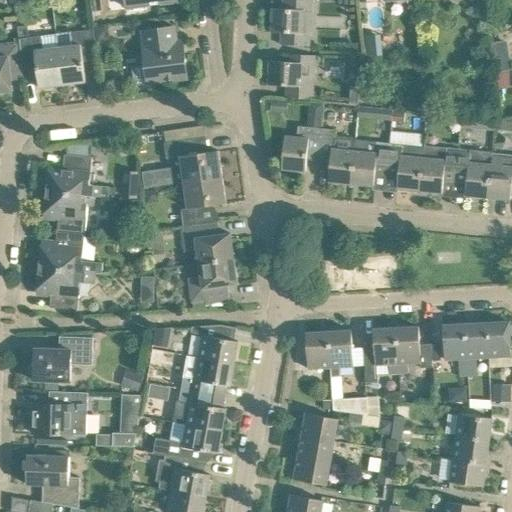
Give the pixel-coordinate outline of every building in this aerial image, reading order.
[(147,9),(146,5),(178,1),(177,0),(122,0),(123,5),(126,5),(127,8),(130,7),(130,11),(147,9)] [(311,0),(283,0),(283,8),(273,8),(272,32),(282,32),(281,44),(309,46),(311,0)] [(82,30),(56,33),(63,84),(86,81),(83,56),(97,54),(94,34),(94,29),(92,29),(91,23),(82,24),(82,30)] [(94,27),(96,42),(110,40),(108,25),(94,27)] [(144,30),(146,46),(143,47),(148,82),(187,77),(184,52),(177,53),(174,27),(144,30)] [(19,38),(19,42),(22,64),(36,62),(39,87),(63,84),(56,33),(19,38)] [(369,34),(371,54),(382,53),(380,33),(369,34)] [(0,44),(0,92),(13,91),(12,80),(23,78),(22,64),(19,42),(0,44)] [(287,85),(287,97),(313,98),(315,55),(289,54),(288,61),(270,61),(269,85),(287,85)] [(324,101),(310,100),(309,113),(323,115),(324,101)] [(368,117),(368,107),(358,106),(358,116),(368,117)] [(393,109),(382,108),(381,118),(392,118),(393,109)] [(319,160),(322,128),(298,125),(297,137),(285,136),(282,168),(306,170),(307,159),(319,160)] [(329,181),(352,183),(356,140),(334,138),(335,129),(322,128),(319,160),(331,161),(329,181)] [(171,158),(174,183),(223,177),(219,150),(208,152),(206,137),(165,143),(167,159),(171,158)] [(367,141),(356,140),(352,183),(374,185),(375,172),(387,174),(390,143),(377,142),(376,152),(366,151),(367,141)] [(390,143),(387,174),(399,175),(397,188),(420,190),(423,158),(424,146),(422,146),(390,143)] [(444,179),(456,181),(459,149),(424,146),(423,158),(420,190),(443,192),(444,179)] [(466,195),(488,197),(493,153),(459,149),(456,181),(467,182),(466,195)] [(493,153),(488,197),(511,199),(511,191),(511,190),(511,154),(504,154),(493,153)] [(49,167),(46,191),(97,196),(98,196),(109,197),(110,186),(95,185),(96,173),(91,172),(93,157),(65,154),(63,165),(57,165),(54,168),(49,167)] [(223,177),(174,183),(174,184),(185,182),(188,208),(181,209),(184,227),(198,225),(196,207),(226,203),(223,177)] [(85,233),(88,206),(96,206),(97,196),(46,191),(44,215),(49,215),(52,219),(59,219),(57,230),(85,233)] [(112,197),(109,197),(98,196),(97,207),(111,208),(112,197)] [(198,250),(199,263),(234,258),(231,233),(220,234),(218,223),(182,228),(185,252),(198,250)] [(41,243),(39,267),(96,272),(97,262),(83,260),(85,233),(57,230),(56,241),(50,241),(47,244),(41,243)] [(234,258),(199,263),(201,276),(189,278),(193,305),(229,299),(226,284),(238,283),(234,258)] [(96,272),(39,267),(37,291),(42,292),(45,295),(51,295),(50,307),(78,310),(81,282),(95,283),(96,272)] [(510,321),(487,323),(489,357),(511,356),(510,321)] [(200,354),(199,357),(235,363),(239,341),(235,340),(227,339),(229,326),(213,323),(205,324),(203,335),(200,354)] [(487,323),(466,324),(469,376),(477,375),(476,358),(489,357),(487,323)] [(469,376),(466,324),(443,325),(445,359),(458,359),(459,376),(469,376)] [(419,326),(397,327),(399,363),(399,374),(408,373),(408,363),(420,363),(420,367),(433,367),(432,343),(420,344),(419,326)] [(153,345),(168,348),(172,327),(156,328),(153,345)] [(399,363),(397,327),(374,329),(375,347),(364,347),(366,381),(377,380),(376,365),(388,365),(389,374),(399,374),(399,363)] [(329,331),(331,367),(331,376),(341,376),(341,367),(354,366),(352,330),(329,331)] [(309,368),(331,367),(329,331),(307,332),(309,368)] [(35,348),(35,363),(32,364),(30,367),(30,370),(31,374),(34,375),(34,380),(71,381),(71,364),(92,365),(93,357),(94,337),(60,336),(60,349),(35,348)] [(183,376),(181,388),(223,396),(225,385),(231,386),(235,363),(199,357),(195,378),(183,376)] [(493,391),(492,400),(510,401),(511,392),(511,383),(493,383),(493,391)] [(177,400),(174,421),(186,424),(223,430),(227,408),(221,407),(223,396),(181,388),(179,400),(177,400)] [(33,403),(32,433),(72,434),(87,435),(87,415),(88,392),(50,391),(49,404),(33,403)] [(125,393),(124,427),(141,428),(143,394),(125,393)] [(368,414),(367,407),(367,397),(333,399),(333,410),(368,414)] [(378,397),(367,397),(367,407),(368,414),(379,416),(378,397)] [(333,410),(333,399),(324,399),(325,409),(333,408),(333,410)] [(299,425),(297,434),(335,441),(339,419),(306,413),(304,426),(299,425)] [(350,421),(362,423),(363,416),(351,413),(350,421)] [(460,413),(456,436),(489,441),(493,418),(460,413)] [(392,440),(401,441),(405,417),(395,415),(392,440)] [(381,418),(379,429),(382,432),(391,433),(393,420),(381,418)] [(153,453),(166,455),(200,461),(208,463),(208,462),(204,461),(206,450),(219,453),(223,430),(186,424),(183,442),(156,438),(153,453)] [(97,434),(97,445),(113,445),(135,446),(137,433),(120,433),(113,432),(113,434),(97,434)] [(301,444),(299,456),(331,462),(335,441),(297,434),(296,443),(301,444)] [(456,436),(453,459),(486,463),(489,441),(456,436)] [(398,463),(397,473),(405,474),(408,452),(398,451),(396,463),(398,463)] [(43,501),(53,503),(79,508),(80,477),(69,476),(70,456),(28,455),(27,484),(49,484),(49,499),(43,499),(43,501)] [(159,488),(170,490),(207,496),(211,474),(198,472),(200,461),(166,455),(165,460),(160,459),(156,481),(161,482),(159,488)] [(331,462),(299,456),(296,469),(291,468),(289,477),(327,484),(331,462)] [(369,469),(387,472),(389,460),(371,457),(369,469)] [(486,463),(453,459),(450,482),(483,486),(486,463)] [(387,472),(369,469),(379,471),(377,482),(385,484),(387,472)] [(203,511),(207,496),(170,490),(166,511),(203,511)] [(290,503),(288,511),(321,511),(324,500),(287,493),(285,502),(290,503)] [(51,511),(53,503),(43,501),(30,499),(27,511),(51,511)] [(448,501),(446,511),(479,511),(481,506),(448,501)]
